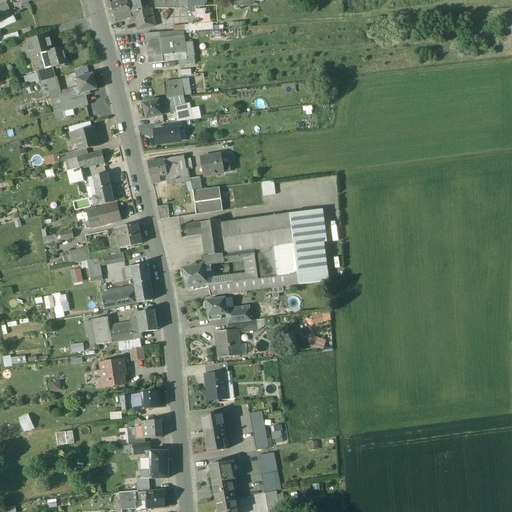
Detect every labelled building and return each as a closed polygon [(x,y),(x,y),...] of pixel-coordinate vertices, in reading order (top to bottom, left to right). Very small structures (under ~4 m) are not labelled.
[(140,0),(130,0),(127,1),(132,18),(131,19),(133,23),(136,22),(141,21),(139,12),(144,11),(140,0)] [(165,0),(154,0),(155,10),(166,9),(165,0)] [(189,0),(165,0),(166,9),(166,16),(190,16),(189,0)] [(127,1),(110,6),(116,23),(131,19),(132,18),(127,1)] [(0,4),(0,19),(11,15),(5,2),(0,4)] [(144,11),(139,12),(141,21),(136,22),(138,31),(155,27),(151,9),(144,11)] [(0,22),(0,43),(18,39),(17,33),(2,37),(0,31),(0,29),(16,22),(13,16),(0,22)] [(184,32),(213,30),(213,24),(174,26),(174,32),(184,32)] [(146,34),(150,65),(163,63),(160,39),(184,36),(184,32),(174,32),(146,34)] [(49,36),(27,42),(28,46),(27,46),(29,53),(30,53),(31,56),(42,54),(48,52),(53,50),(52,46),(51,42),(49,36)] [(184,36),(160,39),(163,63),(180,61),(191,59),(191,58),(187,58),(184,36)] [(53,50),(48,52),(53,68),(67,65),(62,48),(53,50)] [(48,52),(42,54),(46,70),(53,68),(48,52)] [(86,67),(74,71),(76,79),(89,76),(86,67)] [(46,70),(36,72),(40,84),(41,84),(46,81),(55,78),(56,78),(53,68),(46,70)] [(89,76),(76,79),(79,88),(80,94),(84,93),(97,90),(93,75),(89,76)] [(55,78),(46,81),(49,93),(50,95),(59,93),(55,78)] [(189,80),(181,81),(183,96),(191,95),(189,80)] [(46,81),(41,84),(43,95),(49,93),(46,81)] [(181,81),(164,83),(166,99),(183,96),(181,81)] [(59,93),(50,95),(56,120),(65,118),(63,112),(88,106),(84,93),(80,94),(74,96),(74,95),(63,98),(62,96),(60,97),(59,93)] [(166,99),(159,101),(161,111),(174,108),(185,105),(183,96),(166,99)] [(159,101),(143,104),(146,120),(163,116),(161,111),(159,101)] [(185,105),(174,108),(177,122),(181,122),(193,120),(191,110),(189,104),(185,105)] [(191,110),(193,120),(201,119),(199,108),(191,110)] [(177,122),(164,124),(164,130),(179,128),(182,128),(181,122),(177,122)] [(221,124),(213,125),(214,132),(222,131),(221,124)] [(94,128),(74,133),(79,150),(79,151),(86,149),(100,146),(97,135),(95,135),(94,128)] [(164,130),(155,131),(156,145),(180,142),(179,128),(164,130)] [(86,149),(79,151),(79,150),(73,152),(75,159),(77,158),(88,155),(86,149)] [(88,155),(77,158),(79,169),(104,163),(101,152),(88,155)] [(221,155),(200,158),(204,177),(224,174),(221,155)] [(184,157),(148,163),(150,178),(151,178),(152,184),(160,183),(159,176),(165,175),(167,182),(190,178),(188,171),(187,171),(184,157)] [(75,159),(70,160),(72,170),(79,169),(77,158),(75,159)] [(107,175),(93,178),(91,179),(93,187),(95,187),(97,197),(93,198),(95,206),(113,202),(107,175)] [(200,178),(190,180),(193,192),(202,190),(200,178)] [(262,182),(263,196),(276,194),(274,180),(262,182)] [(193,192),(196,216),(222,212),(219,188),(202,190),(193,192)] [(116,205),(88,212),(90,222),(91,228),(120,221),(116,205)] [(168,206),(157,207),(160,221),(170,219),(168,206)] [(294,245),(299,285),(328,281),(323,243),(326,243),(321,210),(290,214),(294,245)] [(290,214),(221,224),(225,254),(238,252),(254,250),(274,248),(294,245),(290,214)] [(202,223),(201,223),(203,235),(202,235),(205,257),(223,255),(225,254),(221,224),(220,221),(202,223)] [(202,223),(180,226),(181,239),(202,235),(203,235),(201,223),(202,223)] [(137,225),(118,229),(120,239),(117,240),(119,248),(119,249),(120,249),(141,245),(137,225)] [(72,231),(60,234),(61,242),(74,239),(72,231)] [(294,245),(274,248),(278,278),(288,277),(289,286),(299,285),(294,245)] [(88,248),(69,252),(72,265),(93,260),(91,253),(89,254),(88,248)] [(119,248),(107,250),(108,257),(121,254),(120,249),(119,249),(119,248)] [(274,248),(254,250),(255,259),(257,273),(258,281),(278,278),(274,248)] [(107,250),(91,253),(93,260),(108,257),(107,250)] [(254,250),(238,252),(240,261),(244,261),(255,259),(254,250)] [(225,254),(223,255),(224,263),(240,261),(238,252),(225,254)] [(122,255),(113,257),(113,258),(93,262),(95,268),(124,261),(122,255)] [(205,257),(201,258),(203,264),(204,265),(211,264),(224,263),(223,255),(205,257)] [(255,259),(244,261),(245,274),(257,273),(255,259)] [(203,264),(182,269),(183,271),(182,271),(181,273),(182,278),(184,279),(186,289),(192,287),(193,291),(208,288),(209,288),(207,279),(206,274),(213,272),(211,264),(204,265),(203,264)] [(146,265),(132,268),(131,267),(125,268),(127,281),(134,280),(135,291),(138,303),(152,301),(146,265)] [(245,274),(207,279),(209,288),(208,288),(210,297),(289,286),(288,277),(278,278),(258,281),(257,273),(245,274)] [(128,293),(109,296),(109,293),(101,294),(102,296),(101,296),(102,296),(103,304),(102,304),(103,305),(104,309),(138,303),(135,291),(128,292),(128,293)] [(65,317),(64,312),(69,311),(67,293),(54,294),(57,318),(65,317)] [(54,296),(45,297),(47,307),(55,305),(54,296)] [(226,309),(225,299),(201,302),(202,312),(207,311),(208,322),(222,320),(221,316),(227,315),(226,309)] [(226,309),(227,315),(228,325),(252,321),(251,309),(233,311),(233,308),(226,309)] [(154,311),(138,314),(139,321),(140,328),(141,333),(142,333),(157,330),(154,311)] [(325,316),(315,317),(316,325),(326,324),(325,316)] [(108,318),(93,320),(97,345),(112,343),(110,332),(108,318)] [(229,332),(238,330),(242,330),(242,333),(258,332),(264,327),(263,320),(252,321),(228,325),(229,332)] [(139,321),(132,322),(133,329),(140,328),(139,321)] [(133,329),(110,332),(112,343),(118,342),(139,338),(142,338),(142,333),(141,333),(140,328),(133,329)] [(229,332),(216,333),(219,359),(241,356),(238,330),(229,332)] [(309,345),(323,350),(326,340),(313,335),(309,345)] [(139,338),(118,342),(119,352),(130,350),(141,348),(139,338)] [(141,348),(130,350),(132,361),(144,360),(142,348),(141,348)] [(4,366),(27,363),(25,354),(3,357),(4,366)] [(122,361),(100,364),(103,383),(106,382),(107,387),(124,385),(122,375),(124,375),(122,361)] [(227,363),(219,364),(220,375),(226,374),(229,374),(227,363)] [(219,364),(206,366),(207,376),(220,375),(219,364)] [(207,376),(206,376),(209,403),(229,401),(227,387),(226,374),(220,375),(207,376)] [(52,390),(61,389),(60,381),(52,382),(52,390)] [(233,387),(227,387),(229,401),(229,407),(235,406),(233,387)] [(159,393),(142,394),(144,410),(160,409),(159,393)] [(128,396),(121,397),(122,411),(129,411),(128,396)] [(265,430),(262,412),(250,414),(253,432),(265,430)] [(29,414),(18,417),(23,432),(34,428),(29,414)] [(222,416),(202,419),(205,434),(225,430),(222,416)] [(160,421),(142,422),(144,438),(144,439),(145,439),(162,438),(160,421)] [(271,427),(275,444),(284,442),(280,425),(271,427)] [(225,430),(205,434),(208,455),(228,451),(225,430)] [(265,430),(253,432),(256,450),(268,448),(265,430)] [(71,432),(65,433),(66,445),(73,444),(71,432)] [(27,436),(17,437),(18,447),(28,446),(27,436)] [(135,445),(132,446),(133,453),(133,454),(150,452),(150,451),(151,451),(151,444),(145,444),(135,445)] [(151,451),(150,451),(150,452),(151,471),(151,479),(168,479),(167,452),(151,451)] [(273,455),(257,458),(260,476),(272,474),(273,475),(277,474),(273,455)] [(233,462),(210,466),(213,485),(233,481),(236,481),(233,462)] [(272,474),(260,476),(264,494),(276,492),(273,475),(272,474)] [(146,479),(136,479),(137,492),(138,492),(138,493),(146,492),(149,492),(148,479),(146,479)] [(233,481),(213,485),(216,503),(236,499),(233,481)] [(337,482),(330,483),(332,493),(339,492),(337,482)] [(149,492),(146,492),(148,509),(165,508),(164,491),(149,492)] [(137,492),(120,493),(122,510),(135,509),(135,501),(145,500),(146,509),(148,509),(146,492),(138,493),(138,492),(137,492)] [(276,492),(264,494),(267,511),(268,511),(279,510),(276,492)] [(238,511),(236,499),(216,503),(217,511),(238,511)]
